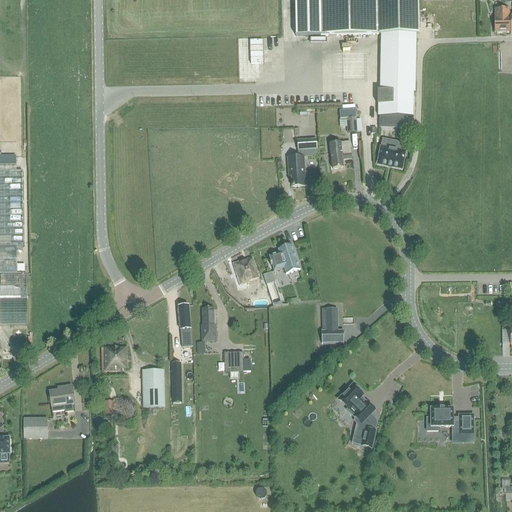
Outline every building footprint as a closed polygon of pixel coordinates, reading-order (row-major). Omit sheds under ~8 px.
[(294,0),(296,37),(381,35),(380,91),(377,91),(377,105),(378,105),(378,116),(413,116),(413,93),(415,93),(415,35),(419,35),(418,0),(294,0)] [(509,35),(511,34),(511,17),(508,17),(508,9),(496,9),(496,17),(495,17),(495,33),(509,32),(509,35)] [(366,44),(343,44),(343,75),(367,75),(366,44)] [(349,133),(357,133),(356,118),(348,119),(349,133)] [(290,135),(282,143),(286,147),(294,140),(290,135)] [(317,140),(298,140),(299,157),(288,158),(289,176),(292,176),(293,187),(305,186),(304,175),(303,175),(302,158),(318,157),(317,140)] [(402,143),(383,140),(381,148),(381,147),(377,165),(402,170),(406,153),(401,151),(402,143)] [(351,153),(350,142),(330,144),(331,154),(333,170),(343,168),(343,160),(352,159),(351,153)] [(0,326),(27,326),(27,274),(17,274),(17,248),(23,248),(23,171),(17,171),(17,165),(0,164),(0,326)] [(271,263),(270,264),(271,266),(272,266),(274,272),(285,269),(287,275),(301,270),(292,245),(278,250),(279,253),(269,257),(271,263)] [(253,258),(233,265),(240,284),(249,281),(253,292),(254,292),(256,299),(269,295),(267,289),(263,290),(253,258)] [(273,293),(279,291),(274,278),(269,280),(273,293)] [(179,308),(182,342),(182,348),(192,347),(188,307),(179,308)] [(202,342),(217,342),(216,326),(214,326),(214,310),(202,310),(203,326),(201,326),(202,342)] [(322,331),(321,331),(322,345),(322,344),(343,344),(344,344),(344,331),(343,331),(338,331),(337,310),(325,310),(326,331),(322,331)] [(127,348),(102,349),(102,373),(120,373),(120,370),(127,370),(127,348)] [(223,374),(243,373),(242,354),(222,354),(223,374)] [(177,394),(182,394),(181,364),(176,364),(172,364),(173,394),(177,394)] [(143,409),(164,408),(164,371),(143,371),(143,409)] [(72,405),(74,405),(71,386),(62,388),(62,391),(50,392),(52,413),(65,411),(65,413),(73,412),(72,405)] [(352,386),(339,400),(348,409),(346,411),(354,418),(355,418),(354,422),(357,424),(352,444),(371,449),(375,432),(369,431),(362,424),(375,411),(367,403),(366,404),(360,398),(363,396),(361,394),(361,393),(361,391),(357,387),(356,387),(355,388),(352,386)] [(115,415),(115,402),(105,403),(106,415),(115,415)] [(431,419),(427,419),(427,432),(438,432),(438,428),(452,428),(452,432),(459,432),(459,436),(474,435),(474,416),(459,416),(459,419),(453,419),(453,410),(431,410),(431,419)] [(24,440),(48,440),(48,419),(24,420),(24,440)] [(10,438),(0,438),(0,454),(10,455),(10,438)]
